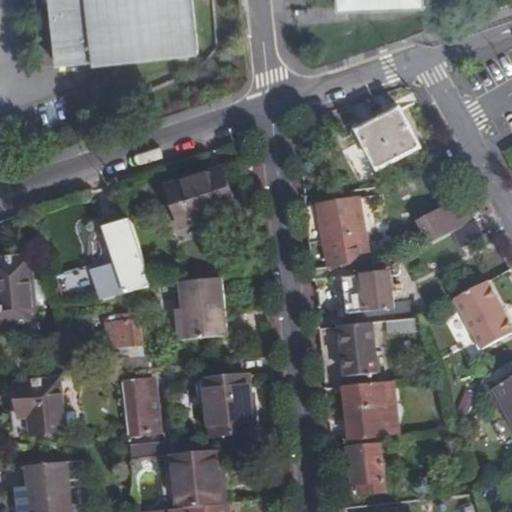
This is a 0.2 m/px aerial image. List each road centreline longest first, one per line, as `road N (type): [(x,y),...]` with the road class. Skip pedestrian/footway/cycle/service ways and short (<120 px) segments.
road 1 (residential): [(270,106),(314,511)]
road 2 (residential): [(0,193),(270,106)]
road 3 (residential): [(511,213),(427,54)]
road 4 (residential): [(270,106),(427,54)]
